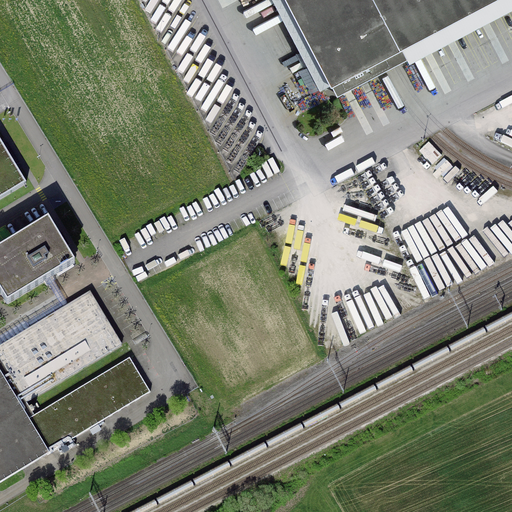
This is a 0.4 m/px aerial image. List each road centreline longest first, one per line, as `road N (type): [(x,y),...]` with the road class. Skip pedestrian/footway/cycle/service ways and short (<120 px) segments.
road 1 (unclassified): [(137,262),(511,72)]
road 2 (unclassified): [(185,388),(0,80)]
